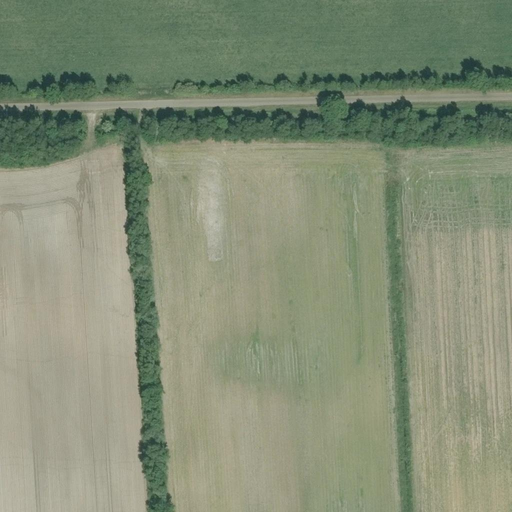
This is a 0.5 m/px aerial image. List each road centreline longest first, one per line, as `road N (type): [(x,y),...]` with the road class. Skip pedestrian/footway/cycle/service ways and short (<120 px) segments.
road 1 (unclassified): [(511,98),(0,108)]
road 2 (track): [(165,511),(142,106)]
